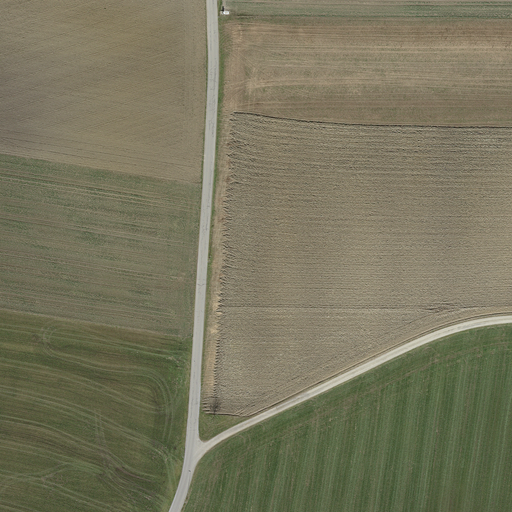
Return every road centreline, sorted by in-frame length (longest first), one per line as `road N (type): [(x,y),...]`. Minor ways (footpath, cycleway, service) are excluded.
road 1 (unclassified): [(210,0),(197,447),(174,511)]
road 2 (track): [(197,447),(450,330),(511,321)]
